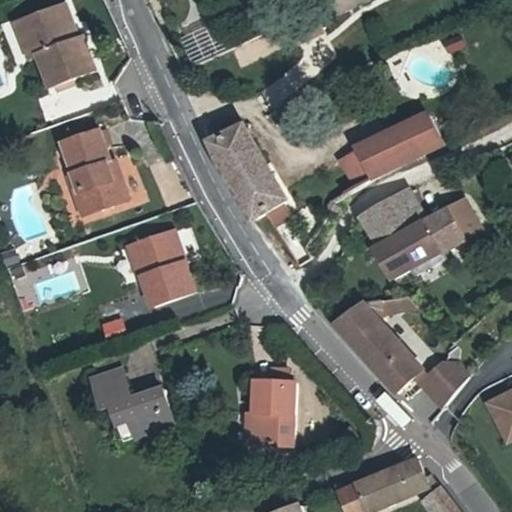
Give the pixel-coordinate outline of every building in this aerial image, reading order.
[(363,0),(335,0),(326,4),(332,15),(364,1),(363,0)] [(32,59),(32,61),(43,92),(88,75),(76,43),(68,46),(62,29),(65,28),(58,11),(10,29),(17,48),(27,45),(32,59)] [(309,12),(285,24),(296,45),(319,33),(309,12)] [(353,191),(402,168),(448,144),(431,113),(336,160),(353,191)] [(256,220),(268,214),(276,228),(291,219),(283,204),(288,202),(246,126),(215,142),(256,220)] [(65,146),(76,179),(82,195),(77,197),(85,220),(131,204),(123,181),(116,184),(111,166),(114,165),(103,133),(65,146)] [(118,164),(114,165),(111,166),(116,184),(123,181),(118,164)] [(71,181),(77,197),(82,195),(76,179),(71,181)] [(390,197),(362,211),(381,242),(375,245),(395,279),(414,268),(417,274),(448,258),(445,251),(482,232),(465,200),(428,221),(413,189),(391,200),(390,197)] [(177,235),(139,248),(150,279),(146,280),(157,312),(199,297),(177,235)] [(140,282),(146,280),(150,279),(139,248),(130,252),(140,282)] [(414,297),(382,303),(385,316),(423,307),(414,297)] [(382,303),(367,306),(378,318),(385,316),(382,303)] [(426,372),(367,306),(339,327),(400,395),(426,372)] [(438,324),(442,328),(458,344),(475,329),(457,308),(438,324)] [(108,328),(114,343),(132,336),(126,321),(108,328)] [(446,365),(424,387),(444,408),(470,377),(458,364),(446,365)] [(113,409),(120,429),(132,425),(137,442),(177,429),(165,391),(134,401),(124,371),(94,380),(104,411),(113,409)] [(276,372),(276,386),(291,387),(292,373),(276,372)] [(260,385),(258,417),(255,447),(296,449),(300,387),(291,387),(276,386),(260,385)] [(511,393),(487,405),(506,443),(511,440),(511,393)] [(248,447),(255,447),(258,417),(251,416),(248,447)] [(126,446),(137,442),(132,425),(120,429),(126,446)] [(422,466),(360,486),(370,511),(379,511),(418,495),(426,511),(458,511),(434,477),(428,480),(422,466)] [(370,511),(360,486),(350,490),(341,493),(348,511),(370,511)]
